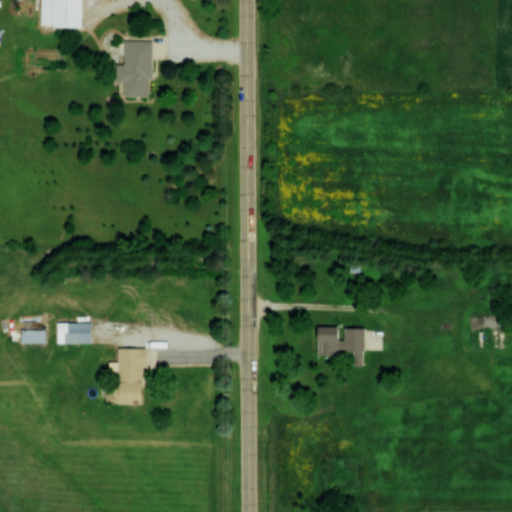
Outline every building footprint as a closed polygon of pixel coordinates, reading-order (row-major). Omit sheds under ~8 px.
[(78,27),(78,0),(37,0),(37,27),(78,27)] [(113,64),(113,83),(120,83),(120,96),(149,96),(149,41),(121,41),(121,64),(113,64)] [(89,342),(89,322),(53,322),(53,342),(89,342)] [(314,353),(350,353),(350,364),(363,364),(364,327),(315,326),(314,353)] [(19,342),(43,342),(43,328),(19,328),(19,342)] [(380,330),(371,330),(371,348),(380,348),(380,330)] [(114,383),(104,382),(104,402),(140,403),(140,347),(115,347),(114,383)]
